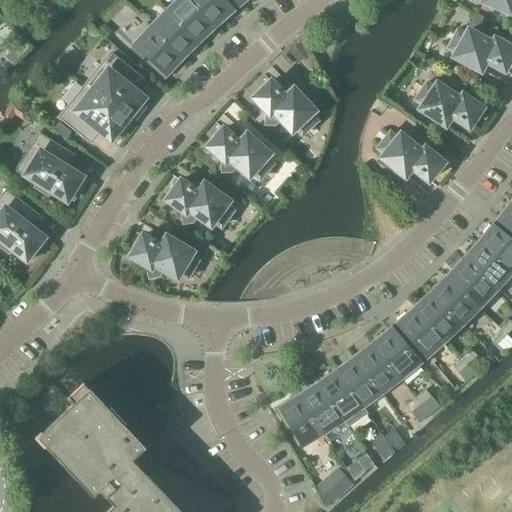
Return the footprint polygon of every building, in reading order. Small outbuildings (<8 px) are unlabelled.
[(201,44),(217,29),(190,0),(180,0),(169,11),(201,44)] [(190,0),(217,29),(234,13),(222,0),(190,0)] [(511,0),(483,0),(483,2),(510,14),(511,13),(511,9),(511,0)] [(185,59),(201,44),(169,11),(152,27),(185,59)] [(165,80),(185,59),(152,27),(135,45),(150,59),(146,63),(165,80)] [(511,49),(497,41),(498,39),(495,30),(486,32),(483,39),(468,31),(467,33),(456,28),(445,49),(455,55),(454,57),(480,72),(480,71),(485,62),(504,72),(504,71),(511,56),(511,49)] [(127,86),(136,75),(110,55),(85,86),(127,120),(129,117),(133,120),(145,106),(141,103),(144,99),(127,86)] [(451,117),(468,128),(469,128),(481,109),(464,97),(466,95),(463,86),(454,87),(450,94),(436,85),(435,87),(425,80),(412,101),(421,107),(420,109),(445,126),(445,125),(451,117)] [(293,90),(285,98),(271,82),(253,98),(268,114),(266,115),(266,125),(275,125),(280,120),(292,132),(294,130),(312,113),(314,112),(293,90)] [(125,122),(127,120),(85,86),(60,118),(86,139),(95,127),(111,140),(114,137),(118,140),(129,126),(125,122)] [(246,135),(239,143),(223,130),(207,147),(223,161),(221,163),(222,172),(231,172),(236,166),(249,177),(251,175),(267,157),(269,155),(246,135)] [(60,164),(67,153),(39,135),(31,148),(39,153),(25,176),(38,183),(35,188),(48,196),(50,192),(67,202),(69,198),(73,200),(83,184),(79,182),(81,178),(60,164)] [(418,140),(413,146),(400,135),(398,137),(383,156),(381,158),(404,177),(412,168),(428,182),(443,163),(426,150),(428,148),(427,139),(418,140)] [(204,184),(197,193),(180,181),(166,200),(183,212),(182,215),(183,223),(192,222),(197,216),(210,226),(212,224),(226,204),(228,202),(204,184)] [(24,222),(32,212),(6,192),(0,199),(0,207),(4,210),(0,214),(0,246),(9,253),(12,249),(26,261),(29,257),(33,260),(44,246),(40,242),(43,239),(24,222)] [(511,230),(511,200),(510,200),(496,218),(511,230)] [(490,226),(490,225),(475,243),(509,272),(511,274),(511,243),(492,227),(490,227),(490,226)] [(166,237),(160,247),(143,236),(130,256),(148,267),(147,270),(150,278),(158,276),(162,270),(177,278),(178,276),(191,255),(192,253),(166,237)] [(492,289),(509,272),(475,243),(461,259),(492,289)] [(476,305),(492,289),(461,259),(445,276),(476,305)] [(460,322),(476,305),(445,276),(429,291),(460,322)] [(443,339),(460,322),(429,291),(413,306),(443,339)] [(426,356),(443,339),(413,306),(396,321),(426,356)] [(506,335),(511,329),(511,323),(509,321),(501,330),(506,335)] [(399,378),(418,363),(389,328),(370,343),(399,378)] [(498,344),(506,335),(501,330),(492,338),(498,344)] [(381,393),(399,378),(370,343),(353,356),(381,393)] [(467,365),(476,357),(471,351),(462,359),(467,365)] [(362,406),(381,393),(353,356),(335,369),(362,406)] [(458,373),(467,365),(462,359),(453,368),(458,373)] [(343,420),(362,406),(335,369),(317,382),(343,420)] [(323,432),(343,420),(317,382),(298,394),(323,432)] [(110,408),(108,410),(83,383),(67,399),(73,405),(37,439),(93,498),(99,492),(113,506),(107,511),(226,511),(236,503),(159,463),(156,466),(142,451),(145,449),(140,443),(133,435),(127,430),(124,426),(126,424),(110,408)] [(421,405),(430,397),(426,391),(416,399),(421,405)] [(302,445),(323,432),(298,394),(274,409),(287,431),(292,428),(302,445)] [(411,413),(421,405),(416,399),(406,406),(411,413)]
